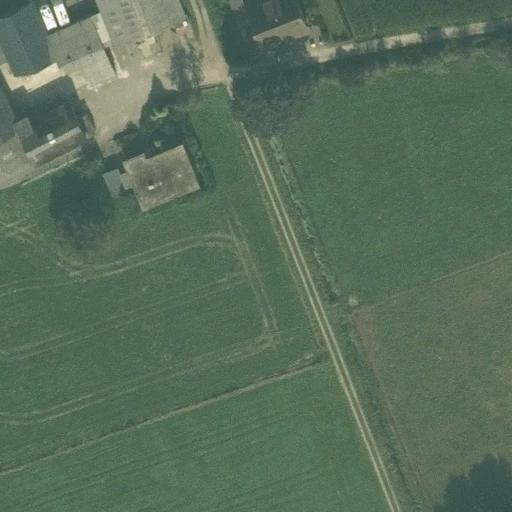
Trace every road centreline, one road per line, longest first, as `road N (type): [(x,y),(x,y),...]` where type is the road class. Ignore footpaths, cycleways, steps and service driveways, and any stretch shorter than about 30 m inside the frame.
road 1 (track): [(198,0),(392,511)]
road 2 (residential): [(226,73),(511,21)]
